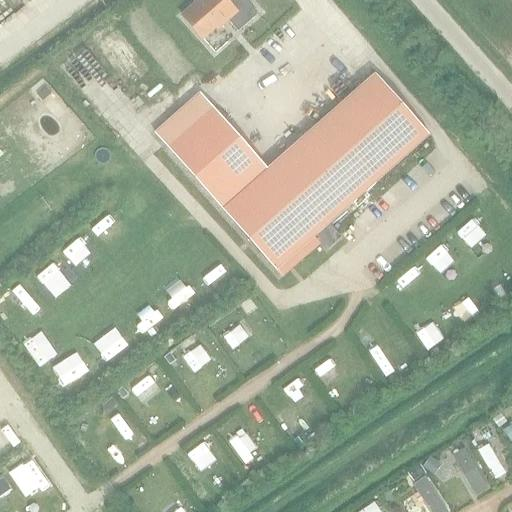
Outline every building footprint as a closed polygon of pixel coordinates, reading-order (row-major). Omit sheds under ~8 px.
[(238,32),(258,15),(244,0),(235,0),(230,4),(226,0),(201,0),(183,17),(202,39),(216,27),(217,29),(227,20),(238,32)] [(201,94),(156,135),(167,148),(282,279),(318,247),(312,239),(426,138),(373,78),(269,170),(213,108),(201,94)] [(330,225),(316,237),(327,249),(340,237),(330,225)] [(169,353),(163,357),(168,365),(174,361),(169,353)] [(123,388),(116,392),(122,400),(128,395),(123,388)] [(111,395),(104,401),(110,409),(118,403),(111,395)] [(501,414),(492,420),(498,429),(507,423),(501,414)] [(507,475),(489,446),(478,453),(496,482),(507,475)] [(489,491),(466,451),(453,458),(476,499),(489,491)] [(429,456),(422,466),(434,474),(440,464),(429,456)] [(420,464),(407,472),(413,481),(426,473),(420,464)] [(448,511),(426,479),(413,488),(429,511),(448,511)]
